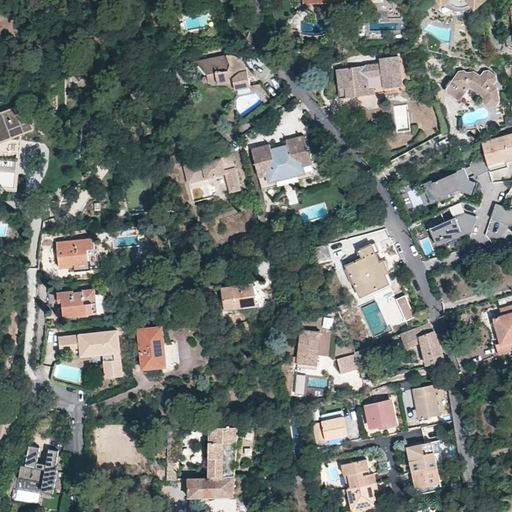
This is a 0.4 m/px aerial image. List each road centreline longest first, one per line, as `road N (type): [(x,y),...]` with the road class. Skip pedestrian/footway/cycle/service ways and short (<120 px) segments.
road 1 (residential): [(257,0),(281,71),(392,211),(441,329),(467,470),(486,511)]
road 2 (residential): [(66,396),(39,382),(28,362),(35,270)]
road 3 (residential): [(74,511),(80,406),(66,396)]
